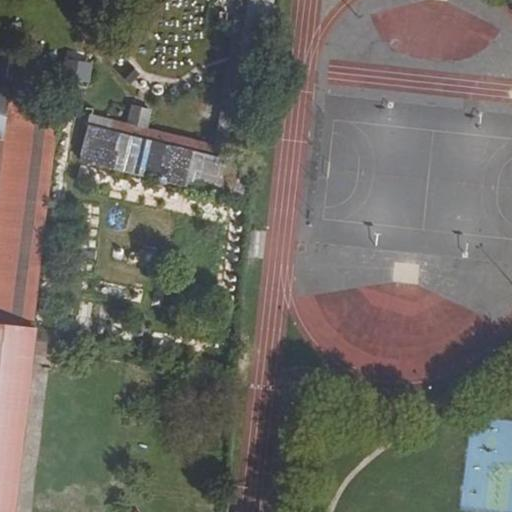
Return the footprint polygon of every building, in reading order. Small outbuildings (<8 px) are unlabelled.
[(200,0),(144,0),(145,15),(160,15),(160,21),(200,21),(200,0)] [(254,0),(237,104),(265,109),(282,0),(254,0)] [(70,59),(69,80),(89,80),(90,60),(70,59)] [(0,326),(32,330),(58,104),(7,92),(0,139),(0,142),(0,326)] [(126,123),(148,125),(149,107),(128,105),(126,123)] [(250,169),(87,129),(79,160),(243,200),(250,169)] [(32,330),(0,326),(0,414),(21,417),(32,330)] [(59,334),(32,330),(30,352),(56,355),(59,334)] [(0,511),(9,511),(21,417),(0,414),(0,511)]
